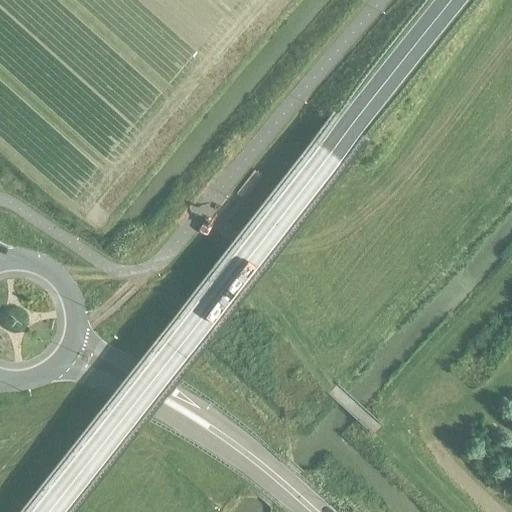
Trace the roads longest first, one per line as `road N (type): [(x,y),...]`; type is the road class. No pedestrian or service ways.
road 1 (track): [(389,438),(421,373),(511,272)]
road 2 (secondary): [(320,511),(153,391)]
road 3 (secondary): [(76,333),(65,282),(36,261),(1,259)]
